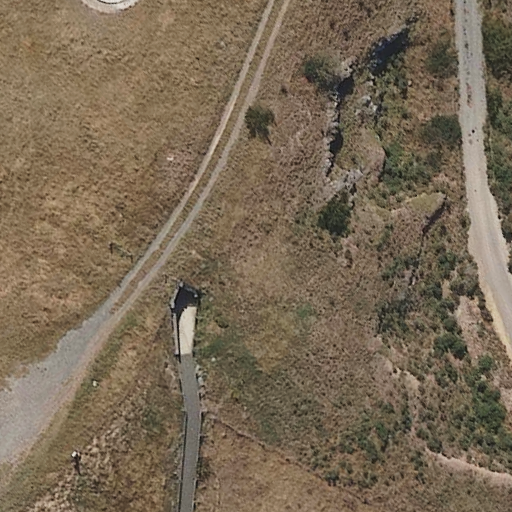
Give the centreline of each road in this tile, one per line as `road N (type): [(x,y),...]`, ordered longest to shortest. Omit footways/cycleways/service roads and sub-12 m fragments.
road 1 (track): [(0,394),(88,325),(162,248),(222,153),(277,0)]
road 2 (track): [(466,0),(480,210),(511,314)]
